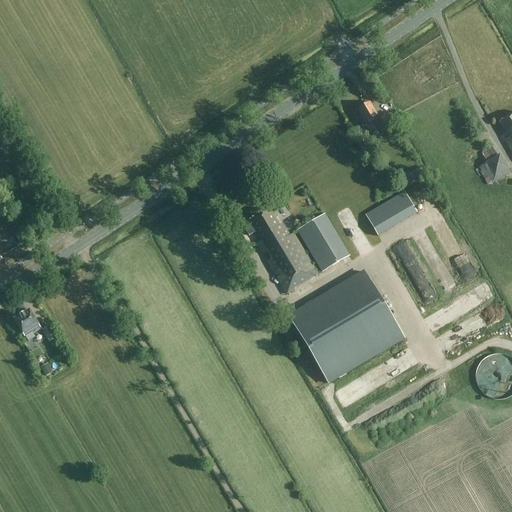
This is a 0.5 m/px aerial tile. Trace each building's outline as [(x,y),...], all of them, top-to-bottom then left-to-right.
[(380,132),(391,126),(385,115),(378,119),(374,112),(373,109),(372,110),(368,103),(364,105),(363,105),(359,107),(359,109),(358,109),(362,116),(360,117),(364,124),(372,119),(372,120),(373,120),(380,132)] [(511,114),(499,122),(509,138),(505,141),(511,152),(511,114)] [(356,142),(361,151),(371,146),(365,136),(356,142)] [(492,184),(510,174),(500,155),(497,157),(491,147),(481,153),(485,163),(474,171),(481,183),(484,181),(487,186),(492,184)] [(421,167),(401,178),(406,187),(417,181),(416,178),(425,173),(421,167)] [(405,193),(366,215),(378,236),(417,213),(405,193)] [(26,212),(37,206),(34,201),(24,208),(26,212)] [(302,284),(318,275),(293,234),(289,236),(282,225),(279,227),(269,209),(249,220),(252,224),(244,229),(249,236),(256,232),(262,242),(257,245),(263,254),(267,252),(272,259),(267,263),(286,295),(294,290),(293,288),(302,284)] [(323,272),(349,257),(324,215),(298,231),(323,272)] [(423,267),(427,264),(422,257),(418,259),(423,267)] [(364,273),(289,317),(328,384),(404,339),(364,273)] [(428,290),(420,291),(421,303),(429,302),(428,290)] [(29,310),(14,319),(25,339),(41,329),(29,310)] [(49,343),(56,340),(48,327),(41,331),(49,343)] [(485,397),(491,400),(497,401),(504,401),(510,399),(511,397),(511,359),(509,357),(503,355),(496,355),(490,357),(484,360),(480,365),(477,371),(476,378),(477,385),(480,392),(485,397)]
